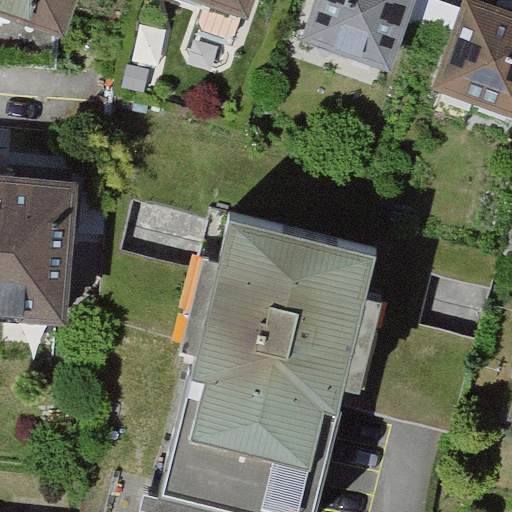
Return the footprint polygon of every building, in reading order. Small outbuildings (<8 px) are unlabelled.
[(86,0),(38,0),(82,15),(86,0)] [(262,0),(231,0),(259,9),(262,0)] [(423,0),(334,0),(322,37),(401,64),(423,0)] [(511,13),(480,3),(452,82),(511,102),(511,13)] [(79,168),(0,161),(0,302),(66,309),(79,168)] [(322,511),(387,250),(237,214),(169,492),(250,511),(322,511)]
